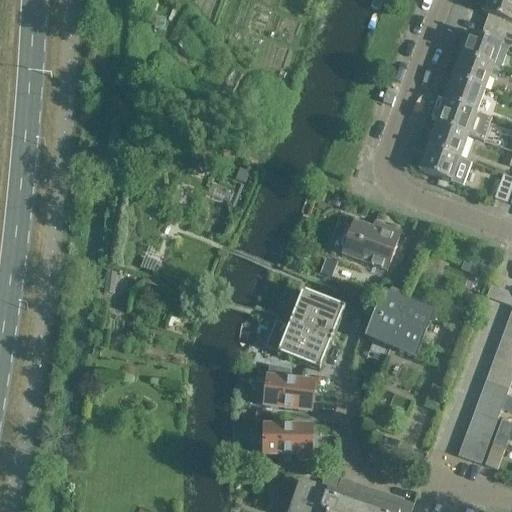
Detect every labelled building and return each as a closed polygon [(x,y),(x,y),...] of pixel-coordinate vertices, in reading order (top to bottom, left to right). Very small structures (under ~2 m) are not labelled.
[(511,0),(488,0),(483,15),(488,16),(485,26),(511,35),(511,0)] [(470,33),(462,56),(495,68),(500,65),(506,47),(511,49),(511,35),(485,26),(481,38),(470,33)] [(462,56),(453,80),(486,91),(491,78),(497,80),(500,70),(495,68),(462,56)] [(453,80),(445,103),(478,115),(478,113),(486,116),(491,100),(484,97),(486,91),(453,80)] [(445,103),(437,125),(469,137),(481,141),(489,119),(478,115),(445,103)] [(437,125),(428,149),(461,161),(469,137),(437,125)] [(461,161),(428,149),(420,172),(434,177),(451,183),(463,187),(472,164),(461,161)] [(511,178),(504,176),(495,199),(507,203),(511,189),(511,178)] [(373,229),(355,223),(343,256),(387,272),(402,233),(375,224),(373,229)] [(409,258),(408,260),(417,264),(425,244),(416,240),(409,258)] [(334,263),(325,259),(321,270),(330,272),(334,263)] [(480,275),(483,266),(465,259),(462,268),(480,275)] [(495,276),(487,298),(499,303),(508,280),(495,276)] [(511,281),(508,280),(499,303),(511,307),(511,304),(511,281)] [(344,310),(302,293),(290,323),(332,341),(344,310)] [(386,298),(368,339),(391,348),(400,326),(393,324),(395,319),(394,319),(401,304),(386,298)] [(359,303),(356,310),(365,313),(367,306),(359,303)] [(432,317),(401,304),(394,319),(395,319),(393,324),(400,326),(391,348),(415,358),(432,317)] [(332,341),(290,323),(277,356),(319,373),(332,341)] [(511,331),(506,329),(502,340),(511,343),(511,331)] [(511,343),(502,340),(498,350),(511,355),(511,343)] [(511,355),(498,350),(494,361),(511,367),(511,355)] [(511,367),(494,361),(490,372),(511,379),(511,367)] [(268,370),(267,380),(289,382),(290,373),(268,370)] [(511,379),(490,372),(486,383),(509,391),(511,383),(511,379)] [(289,382),(267,380),(263,408),(311,414),(315,386),(289,382)] [(434,382),(426,401),(438,406),(446,387),(434,382)] [(509,391),(486,383),(482,393),(505,402),(509,391)] [(482,393),(478,404),(501,413),(502,409),(505,402),(482,393)] [(511,411),(511,398),(507,396),(505,402),(502,409),(511,413),(511,411)] [(478,404),(474,415),(497,424),(501,413),(478,404)] [(474,415),(470,426),(493,434),(497,424),(474,415)] [(511,423),(502,420),(494,443),(506,448),(511,430),(511,423)] [(470,426),(467,436),(489,445),(493,434),(470,426)] [(312,430),(263,429),(263,457),(311,458),(312,430)] [(467,436),(463,447),(485,455),(489,445),(467,436)] [(506,448),(494,443),(485,467),(497,471),(506,448)] [(463,447),(459,457),(480,465),(481,465),(485,455),(463,447)] [(335,488),(338,479),(327,475),(323,484),(335,488)] [(300,484),(290,511),(412,511),(414,506),(342,481),(336,496),(300,484)]
